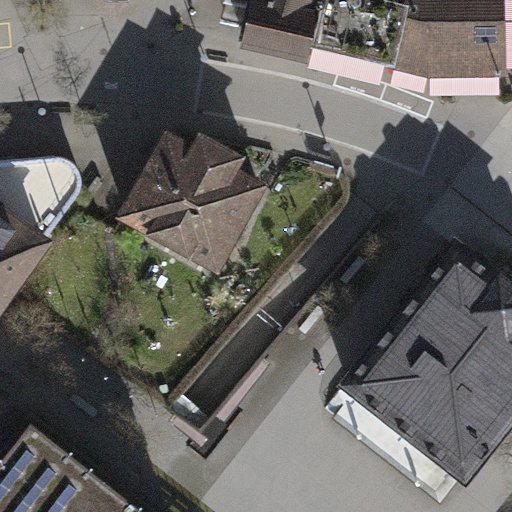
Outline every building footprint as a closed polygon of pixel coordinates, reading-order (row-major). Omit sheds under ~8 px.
[(254,0),(246,38),(305,52),(308,41),(429,69),(503,68),(501,0),(254,0)] [(194,148),(168,133),(125,210),(216,260),(259,183),(230,167),(237,154),(201,134),(194,148)] [(63,156),(0,161),(0,298),(81,189),(82,183),(82,178),(80,170),(76,164),(70,159),(63,156)] [(498,273),(456,241),(347,379),(466,472),(511,413),(511,278),(501,270),(498,273)] [(153,511),(147,507),(30,416),(0,453),(0,511),(153,511)]
